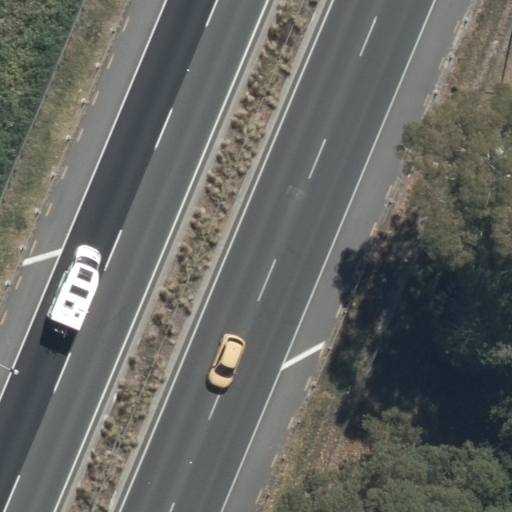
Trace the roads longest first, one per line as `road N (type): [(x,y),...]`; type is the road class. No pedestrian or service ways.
road 1 (trunk): [(4,511),(217,0)]
road 2 (trunk): [(383,0),(170,511)]
